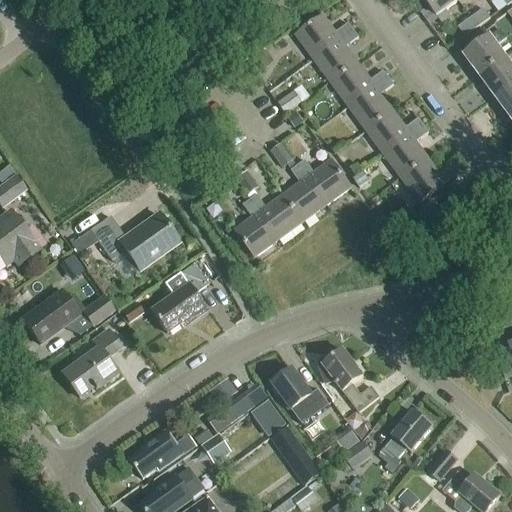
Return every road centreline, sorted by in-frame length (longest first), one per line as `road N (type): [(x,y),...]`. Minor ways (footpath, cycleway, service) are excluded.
road 1 (unclassified): [(56,474),(185,381),(261,341),(380,309)]
road 2 (unclassified): [(511,201),(367,0)]
road 3 (residential): [(511,449),(417,368),(380,309)]
road 4 (unclassified): [(254,136),(211,74),(213,56),(285,0)]
road 5 (unclassified): [(380,309),(511,286)]
